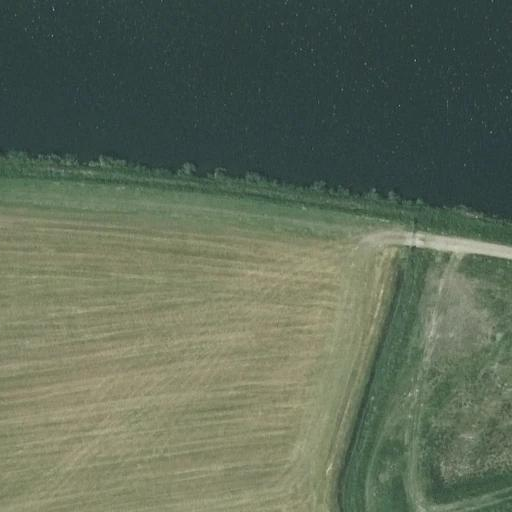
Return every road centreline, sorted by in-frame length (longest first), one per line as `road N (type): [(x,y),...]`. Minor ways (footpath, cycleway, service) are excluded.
road 1 (track): [(411,238),(283,211),(0,186)]
road 2 (track): [(324,511),(319,475),(332,402),(367,245),(383,232)]
